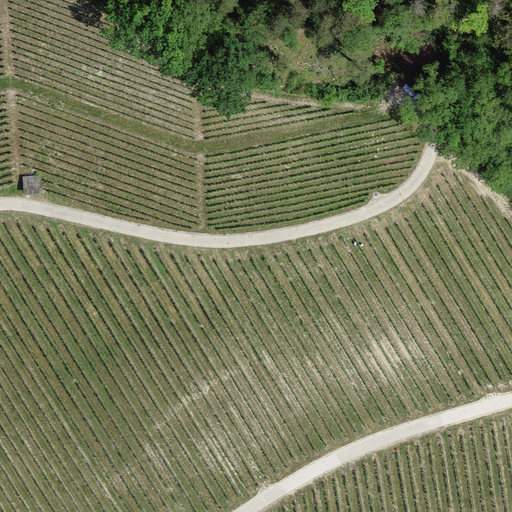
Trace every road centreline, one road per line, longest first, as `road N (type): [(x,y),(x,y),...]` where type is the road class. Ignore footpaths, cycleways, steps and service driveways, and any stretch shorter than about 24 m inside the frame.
road 1 (track): [(0,203),(200,240),(287,234),(390,202),(431,148)]
road 2 (track): [(431,148),(426,119),(400,101),(223,81),(104,0)]
road 3 (track): [(511,400),(383,441),(250,511)]
